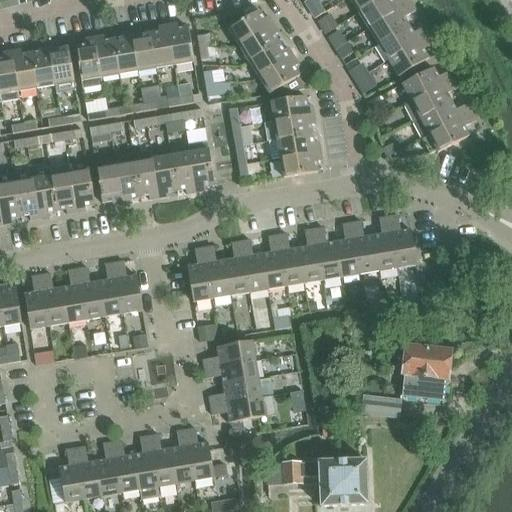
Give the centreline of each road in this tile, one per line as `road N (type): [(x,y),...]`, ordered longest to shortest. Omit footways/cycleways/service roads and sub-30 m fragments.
road 1 (residential): [(109,428),(169,417),(188,387),(183,352),(169,344),(150,238)]
road 2 (residential): [(150,238),(260,201),(366,186)]
road 3 (residential): [(285,0),(349,107),(366,186)]
road 4 (residential): [(51,437),(41,374),(100,365),(109,428)]
road 5 (residential): [(0,260),(150,238)]
road 6 (residential): [(511,228),(432,198),(366,186)]
road 7 (tertiary): [(447,511),(511,403)]
